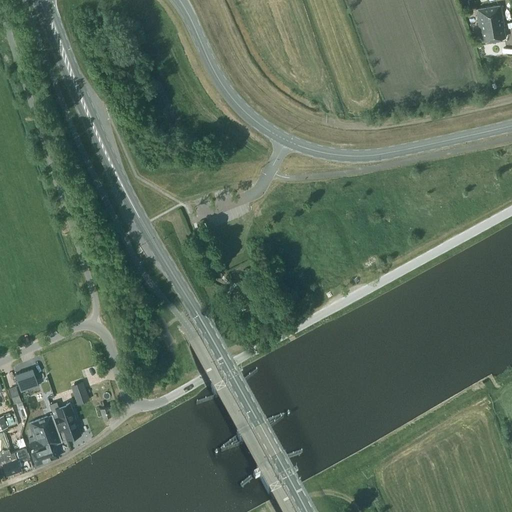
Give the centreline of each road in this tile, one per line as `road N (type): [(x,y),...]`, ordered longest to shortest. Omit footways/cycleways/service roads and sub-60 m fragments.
road 1 (unclassified): [(132,401),(160,402),(511,210)]
road 2 (tertiary): [(179,0),(238,105),(308,148),(376,155),(511,125)]
road 3 (primary): [(306,511),(120,183)]
road 4 (unclassified): [(91,324),(93,293),(0,6)]
road 5 (primary): [(36,0),(120,183)]
road 6 (primary): [(120,183),(49,0)]
road 7 (track): [(0,484),(89,442),(132,401)]
